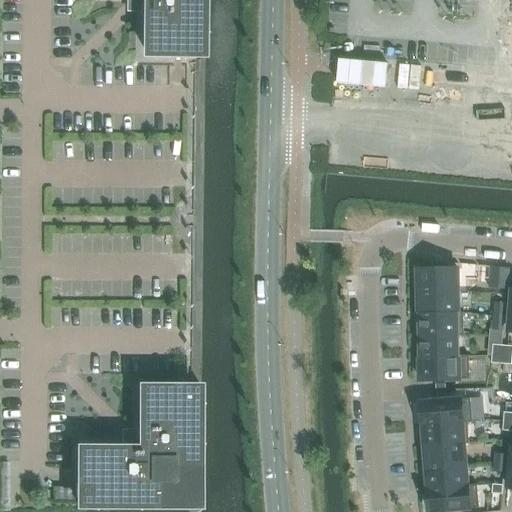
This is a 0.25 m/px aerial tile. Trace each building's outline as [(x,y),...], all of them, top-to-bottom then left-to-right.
[(147,0),(147,54),(175,55),(175,60),(195,60),(195,50),(205,50),(205,55),(206,55),(206,0),(147,0)] [(491,267),(490,278),(499,278),(500,268),(491,267)] [(500,268),(499,278),(508,279),(509,269),(500,268)] [(458,270),(418,271),(418,293),(458,292),(458,270)] [(490,278),(489,288),(498,289),(499,278),(490,278)] [(499,278),(498,289),(507,290),(508,279),(499,278)] [(458,292),(418,293),(419,314),(459,313),(458,292)] [(495,303),(495,311),(505,312),(506,304),(495,303)] [(495,311),(494,320),(504,321),(505,312),(495,311)] [(459,313),(419,314),(419,336),(464,335),(463,313),(459,313)] [(494,320),(493,330),(503,331),(504,321),(494,320)] [(464,335),(419,336),(419,359),(469,358),(469,356),(459,356),(459,337),(464,336),(464,335)] [(493,345),(492,354),(502,355),(503,346),(493,345)] [(511,346),(503,346),(502,355),(511,355),(511,346)] [(492,354),(491,364),(502,364),(502,355),(492,354)] [(511,355),(502,355),(502,364),(511,365),(511,362),(511,355)] [(469,358),(419,359),(420,380),(436,380),(445,380),(469,380),(469,358)] [(445,380),(436,380),(436,390),(446,390),(445,380)] [(191,393),(191,384),(176,384),(171,384),(171,389),(142,389),(142,444),(135,451),(80,451),(80,479),(75,479),(75,485),(75,499),(85,499),(85,509),(80,509),(80,510),(187,510),(187,509),(182,509),(182,504),(195,504),(195,491),(201,491),(201,496),(202,496),(202,389),(200,389),(200,393),(191,393)] [(470,399),(421,403),(423,426),(467,423),(472,422),(484,421),(482,398),(470,399)] [(511,413),(504,413),(503,422),(511,422),(511,413)] [(511,422),(503,422),(503,431),(511,431),(511,422)] [(467,423),(423,426),(424,447),(469,443),(467,423)] [(469,443),(424,447),(426,469),(466,465),(464,445),(469,444),(469,443)] [(496,454),(495,463),(505,464),(506,455),(496,454)] [(495,463),(494,472),(504,473),(505,464),(495,463)] [(466,465),(426,469),(428,489),(468,486),(466,465)] [(468,486),(428,489),(429,511),(436,511),(479,509),(477,485),(468,486)] [(493,485),(492,494),(502,495),(503,486),(493,485)]
